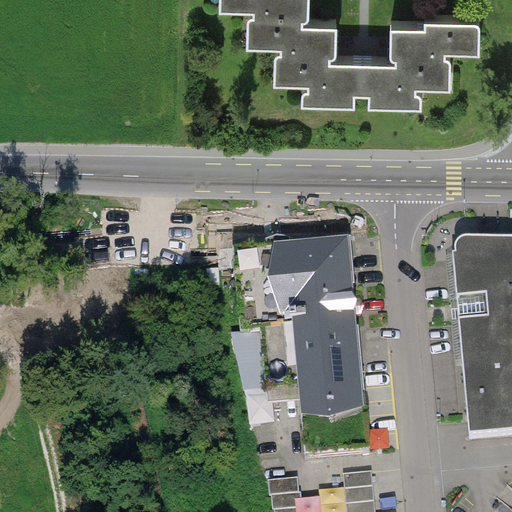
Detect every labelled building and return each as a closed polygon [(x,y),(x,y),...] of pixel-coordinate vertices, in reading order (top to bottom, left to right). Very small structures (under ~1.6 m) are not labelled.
[(390,45),(390,56),(334,55),(334,43),(335,20),(307,19),(307,0),(221,0),(221,5),(250,5),(249,44),(276,44),(276,79),(306,79),(306,99),(422,101),(422,81),(449,82),(450,47),(479,48),(480,15),(423,14),(423,21),(391,21),(390,45)] [(370,452),(352,242),(234,252),(246,395),(302,390),(307,458),(370,452)] [(511,436),(511,243),(468,243),(465,243),(463,243),(460,245),(458,248),(456,251),(456,253),(456,258),(454,258),(458,312),(470,440),(511,436)] [(376,511),(372,472),(344,475),(347,511),(376,511)] [(298,480),(268,482),(269,497),(272,497),(272,511),(274,511),(275,511),(304,511),(305,510),(302,510),(301,495),(299,495),(298,480)]
